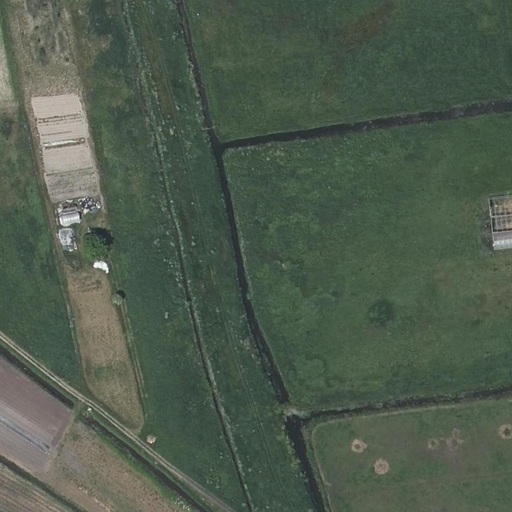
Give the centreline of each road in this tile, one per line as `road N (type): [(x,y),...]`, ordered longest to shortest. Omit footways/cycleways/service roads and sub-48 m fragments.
road 1 (track): [(159,0),(234,354),(292,511)]
road 2 (track): [(230,511),(105,405),(85,402),(0,334)]
